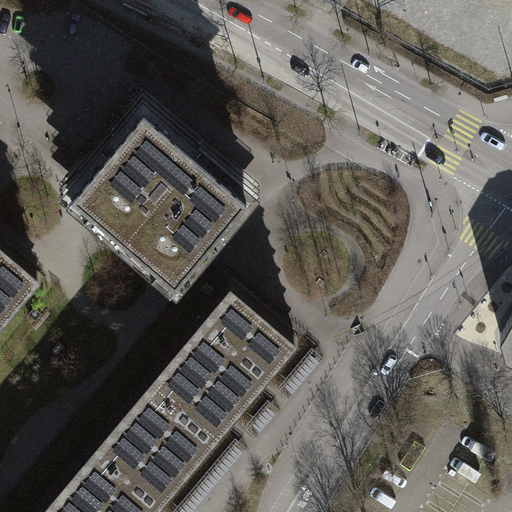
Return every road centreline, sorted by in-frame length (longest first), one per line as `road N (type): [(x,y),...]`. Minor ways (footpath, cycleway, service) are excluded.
road 1 (unclassified): [(305,511),(511,194)]
road 2 (tertiary): [(198,0),(511,175)]
